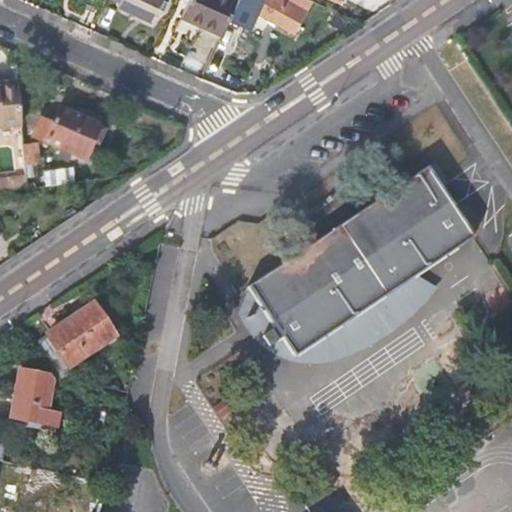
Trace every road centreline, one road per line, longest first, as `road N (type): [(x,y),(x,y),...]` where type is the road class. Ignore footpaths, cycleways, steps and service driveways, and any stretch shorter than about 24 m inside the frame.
road 1 (secondary): [(245,133),(0,299)]
road 2 (residential): [(0,17),(245,133)]
road 3 (secondary): [(446,0),(245,133)]
